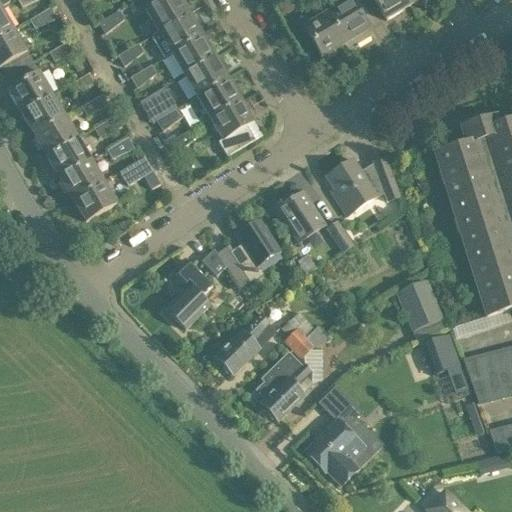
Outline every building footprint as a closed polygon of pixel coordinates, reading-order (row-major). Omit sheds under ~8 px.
[(43,0),(18,0),(16,1),(21,10),(44,0),(43,0)] [(179,0),(165,0),(145,12),(158,34),(189,16),(179,0)] [(340,8),(327,15),(345,47),(354,41),(357,46),(370,39),(367,34),(369,33),(349,0),(341,0),(337,3),(340,8)] [(372,0),(386,23),(409,9),(403,0),(372,0)] [(403,0),(409,9),(423,0),(403,0)] [(0,11),(0,10),(0,40),(13,32),(0,11)] [(50,11),(29,23),(34,32),(57,22),(50,11)] [(119,14),(98,26),(105,37),(124,22),(119,14)] [(311,18),(300,24),(322,60),(345,47),(327,15),(314,23),(311,18)] [(189,16),(158,34),(171,56),(202,38),(189,16)] [(13,32),(0,40),(0,70),(26,55),(13,32)] [(202,38),(171,56),(184,77),(215,59),(202,38)] [(69,44),(48,56),(53,64),(76,55),(69,44)] [(139,47),(118,59),(125,70),(144,55),(139,47)] [(215,59),(184,77),(197,99),(228,81),(215,59)] [(151,68),(130,80),(137,92),(156,77),(151,68)] [(39,75),(7,94),(21,116),(52,98),(39,75)] [(89,76),(67,89),(73,97),(95,88),(89,76)] [(228,81),(197,99),(210,121),(241,103),(228,81)] [(177,111),(165,90),(140,105),(153,126),(156,124),(177,112),(177,111)] [(101,97),(80,110),(85,119),(108,109),(101,97)] [(52,98),(21,116),(33,138),(65,119),(52,98)] [(241,103),(210,121),(222,142),(218,145),(227,159),(255,143),(247,129),(254,125),(241,103)] [(177,112),(156,124),(163,135),(182,120),(177,112)] [(65,119),(33,138),(46,159),(77,141),(65,119)] [(114,119),(93,131),(98,140),(120,130),(114,119)] [(467,147),(455,150),(435,156),(487,320),(511,312),(511,123),(498,128),(496,119),(461,130),(462,131),(467,147)] [(462,131),(450,134),(455,150),(467,147),(462,131)] [(189,133),(169,145),(175,157),(194,142),(189,133)] [(77,141),(46,159),(59,181),(91,163),(77,141)] [(127,141),(106,154),(111,162),(134,152),(127,141)] [(128,189),(152,174),(144,160),(136,166),(120,175),(128,189)] [(353,162),(326,180),(334,192),(331,194),(347,219),(383,195),(387,205),(400,200),(386,161),(372,166),(374,170),(363,177),(353,162)] [(91,163),(59,181),(72,203),(104,184),(91,163)] [(104,184),(72,203),(85,225),(117,206),(104,184)] [(286,200),(272,210),(283,226),(284,225),(298,246),(325,228),(303,195),(289,204),(286,200)] [(226,250),(216,256),(239,291),(249,285),(262,277),(260,274),(257,269),(279,255),(258,224),(236,239),(242,247),(230,255),(226,250)] [(337,225),(327,232),(342,255),(352,248),(337,225)] [(225,270),(213,252),(201,264),(216,279),(225,270)] [(165,313),(185,332),(209,308),(200,300),(212,288),(187,263),(172,278),(183,290),(189,284),(196,290),(193,293),(189,289),(165,313)] [(426,284),(395,297),(411,336),(407,338),(410,346),(448,330),(444,320),(442,321),(426,284)] [(298,315),(280,332),(288,340),(284,344),(292,352),(314,331),(298,315)] [(240,335),(215,360),(233,378),(276,335),(259,318),(242,336),(240,335)] [(314,331),(292,352),(301,362),(313,349),(316,352),(327,341),(316,329),(314,331)] [(425,347),(436,377),(448,373),(449,376),(456,395),(467,391),(448,338),(425,347)] [(511,374),(511,349),(503,352),(509,375),(511,374)] [(509,375),(503,352),(491,355),(497,378),(509,375)] [(497,378),(491,355),(479,358),(485,381),(497,378)] [(265,385),(257,394),(265,402),(260,406),(278,424),(313,389),(313,374),(304,366),(301,370),(288,357),(262,383),(265,385)] [(485,381),(479,358),(463,362),(472,385),(485,381)] [(511,398),(511,387),(509,375),(497,378),(503,401),(511,398)] [(503,401),(497,378),(485,381),(492,404),(503,401)] [(492,404),(485,381),(472,385),(480,407),(492,404)] [(336,423),(305,455),(325,475),(327,474),(341,488),(358,472),(352,466),(366,453),(371,458),(382,447),(355,420),(361,415),(346,399),(334,411),(341,418),(343,416),(351,424),(344,431),(336,423)] [(511,427),(503,430),(509,453),(511,452),(511,427)] [(503,430),(490,433),(498,456),(509,453),(503,430)] [(492,461),(477,465),(480,477),(495,473),(492,461)] [(460,511),(443,495),(426,511),(460,511)]
